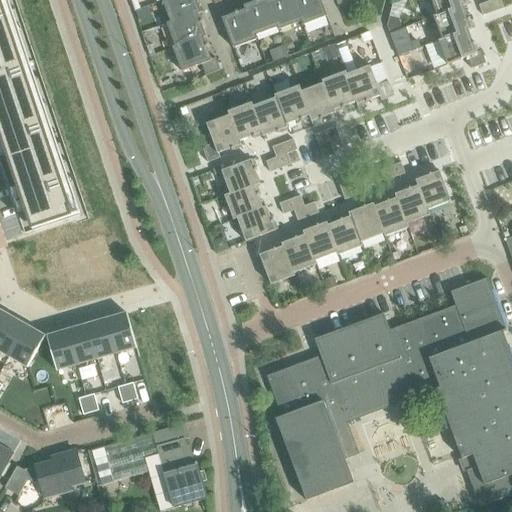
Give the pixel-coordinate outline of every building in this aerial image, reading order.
[(0,0),(0,160),(25,235),(87,214),(15,0),(0,0)] [(164,0),(173,22),(174,23),(199,13),(199,14),(203,13),(197,0),(164,0)] [(246,9),(246,11),(247,11),(257,37),(258,36),(278,29),(278,28),(268,3),(269,2),(268,0),(261,3),(261,1),(257,3),(258,4),(246,9)] [(275,0),(269,2),(268,3),(278,28),(278,29),(279,32),(302,23),(303,23),(294,0),(275,0)] [(294,0),(303,23),(302,23),(303,26),(327,17),(320,0),(294,0)] [(430,0),(437,16),(463,6),(464,7),(468,6),(465,0),(430,0)] [(483,17),(504,9),(500,0),(488,0),(490,2),(479,6),(483,17)] [(433,17),(442,40),(442,41),(468,30),(469,31),(472,30),(464,7),(463,6),(437,16),(433,17)] [(259,40),(258,36),(257,37),(247,11),(246,11),(239,14),(239,12),(236,13),(236,15),(224,20),(235,49),(259,40)] [(168,24),(177,47),(204,37),(204,38),(208,37),(203,24),(205,23),(204,20),(202,21),(199,14),(199,13),(174,23),(173,22),(168,24)] [(390,17),(387,27),(390,34),(403,29),(399,20),(390,17)] [(403,29),(390,34),(398,57),(421,49),(418,41),(411,43),(406,28),(403,29)] [(477,53),(469,31),(468,30),(442,41),(442,40),(438,41),(447,66),(467,59),(471,69),(486,64),(481,52),(477,53)] [(206,44),(204,38),(204,37),(177,47),(175,48),(184,72),(202,65),(206,76),(221,71),(217,60),(213,61),(208,48),(209,47),(208,44),(206,44)] [(348,75),(346,76),(357,102),(356,102),(357,105),(380,97),(382,101),(395,96),(389,82),(377,86),(370,67),(358,72),(346,42),(337,45),(341,57),(348,75)] [(328,49),(322,51),(326,63),(341,57),(337,45),(328,49)] [(285,46),(269,53),(273,63),(289,57),(285,46)] [(412,53),(398,58),(403,69),(416,65),(412,53)] [(322,81),(323,84),(323,83),(334,110),(356,102),(357,102),(346,76),(345,72),(322,81)] [(335,114),(334,110),(323,83),(323,84),(301,92),(310,116),(309,117),(311,122),(335,114)] [(275,96),(276,98),(287,125),(309,117),(310,116),(301,92),(299,87),(275,96)] [(276,98),(253,107),(263,133),(262,133),(263,137),(288,128),(287,125),(276,98)] [(228,112),(229,116),(230,116),(240,142),(241,141),(262,133),(263,133),(253,107),(252,103),(228,112)] [(242,145),(241,141),(240,142),(230,116),(229,116),(206,125),(214,144),(203,149),(208,163),(221,158),(219,154),(242,145)] [(334,153),(344,149),(337,128),(316,136),(320,147),(330,143),(334,153)] [(274,148),(278,158),(288,154),(299,150),(295,140),(274,148)] [(292,165),(288,154),(278,158),(266,162),(271,173),(292,165)] [(223,172),(231,194),(255,185),(256,187),(261,185),(252,161),(223,172)] [(384,183),(405,175),(401,164),(380,172),(384,183)] [(416,181),(418,187),(419,187),(428,211),(429,211),(451,202),(440,172),(416,181)] [(346,201),(366,193),(362,182),(352,186),(348,176),(338,180),(346,201)] [(235,221),(237,220),(237,219),(264,209),(264,208),(256,187),(255,185),(231,194),(225,196),(235,221)] [(395,196),(396,199),(397,199),(407,225),(430,216),(429,211),(428,211),(419,187),(418,187),(395,196)] [(302,197),(292,200),(296,211),(295,212),(299,222),(320,214),(316,204),(306,208),(302,197)] [(396,199),(375,208),(374,208),(384,234),(383,234),(385,238),(409,229),(407,225),(397,199),(396,199)] [(285,216),(295,212),(296,211),(292,200),(281,205),(285,216)] [(349,214),(350,217),(360,243),(361,243),(383,234),(384,234),(374,208),(375,208),(374,205),(349,214)] [(266,207),(264,208),(264,209),(237,219),(237,220),(246,242),(276,231),(266,207)] [(350,217),(328,226),(327,226),(337,252),(338,256),(362,247),(361,243),(360,243),(350,217)] [(303,232),(304,235),(305,235),(315,261),(316,261),(337,252),(327,226),(328,226),(327,223),(303,232)] [(281,244),(282,247),(293,274),(294,274),(317,265),(316,261),(315,261),(305,235),(304,235),(281,244)] [(224,237),(212,242),(217,254),(229,249),(224,237)] [(295,276),(294,274),(293,274),(282,247),(259,256),(271,286),(295,276)] [(334,278),(323,282),(327,291),(337,287),(334,278)] [(511,357),(503,334),(506,333),(487,281),(451,294),(456,307),(391,332),(384,315),(315,341),(321,357),(269,377),(283,416),(277,419),(297,474),(307,501),(354,484),(345,459),(359,454),(346,420),(406,397),(408,401),(436,391),(439,398),(462,460),(467,472),(480,507),(511,495),(511,357)] [(0,311),(0,333),(9,317),(0,311)] [(127,314),(106,320),(116,355),(137,349),(127,314)] [(9,317),(0,333),(0,352),(9,358),(27,327),(9,317)] [(106,320),(87,326),(97,360),(116,355),(106,320)] [(87,326),(67,331),(77,366),(97,360),(87,326)] [(27,327),(9,358),(28,369),(46,338),(27,327)] [(67,331),(47,337),(57,372),(77,366),(67,331)] [(133,384),(126,386),(130,402),(138,400),(133,384)] [(126,386),(118,388),(123,405),(130,402),(126,386)] [(94,395),(87,397),(91,414),(99,412),(94,395)] [(87,397),(79,400),(84,416),(91,414),(87,397)] [(184,426),(153,435),(153,436),(159,456),(174,510),(206,500),(201,484),(205,483),(203,473),(198,474),(195,463),(193,464),(185,441),(188,440),(184,426)] [(153,435),(92,453),(102,486),(149,472),(148,471),(145,460),(147,460),(158,457),(159,456),(153,436),(153,435)] [(0,477),(12,457),(0,449),(0,477)] [(61,490),(84,484),(74,452),(51,459),(52,463),(23,472),(16,468),(4,489),(18,497),(26,482),(38,479),(44,499),(62,494),(61,490)] [(427,506),(429,511),(446,511),(447,511),(442,501),(427,506)]
